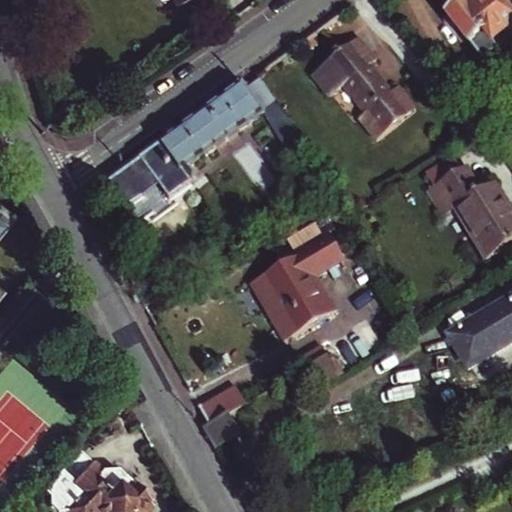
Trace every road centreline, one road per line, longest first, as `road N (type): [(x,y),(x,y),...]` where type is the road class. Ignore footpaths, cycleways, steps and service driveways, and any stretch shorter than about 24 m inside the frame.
road 1 (tertiary): [(49,191),(220,511)]
road 2 (residential): [(49,191),(317,0)]
road 3 (tertiary): [(0,65),(49,191)]
